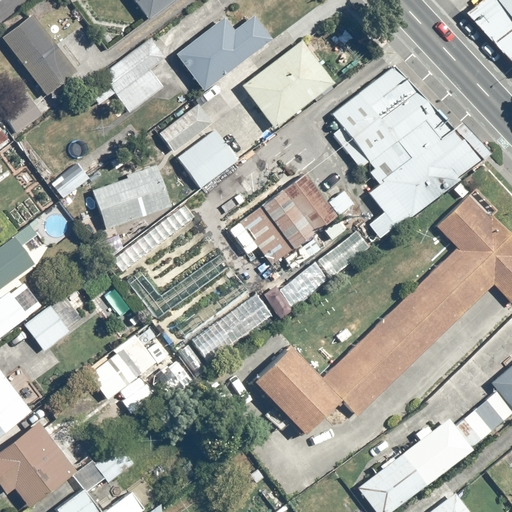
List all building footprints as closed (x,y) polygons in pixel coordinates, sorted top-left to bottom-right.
[(131,0),(146,19),(171,0),(131,0)] [(511,0),(482,0),(464,14),(511,65),(511,0)] [(30,14),(0,36),(0,38),(43,95),(74,71),(30,14)] [(224,17),(172,55),(200,92),(271,39),(252,14),(233,29),(224,17)] [(163,57),(148,38),(100,76),(128,112),(162,86),(148,69),(163,57)] [(298,41),(239,87),(272,130),(332,84),(298,41)] [(378,240),(491,154),(394,57),(319,117),(372,185),(365,189),(380,209),(364,220),(378,240)] [(40,116),(25,96),(0,114),(14,134),(40,116)] [(157,135),(198,189),(235,160),(207,124),(209,123),(195,106),(157,135)] [(51,184),(62,199),(91,178),(80,163),(51,184)] [(125,178),(89,191),(103,229),(166,206),(151,164),(123,174),(125,178)] [(302,174),(238,223),(270,265),(334,217),(302,174)] [(511,307),(511,245),(463,193),(431,223),(449,243),(318,371),(285,341),(244,379),(304,440),(341,405),(357,420),(493,288),(511,307)] [(0,289),(32,265),(11,237),(0,245),(0,289)] [(0,335),(39,305),(22,283),(8,294),(7,291),(0,296),(0,335)] [(68,332),(49,306),(23,325),(42,351),(68,332)] [(134,377),(115,354),(86,377),(105,400),(134,377)] [(511,362),(487,384),(511,413),(511,412),(511,362)] [(0,372),(0,432),(29,411),(0,372)] [(446,419),(354,488),(372,511),(387,511),(470,450),(446,419)] [(37,420),(0,448),(0,490),(3,495),(11,488),(27,509),(76,471),(37,420)] [(117,444),(93,463),(107,482),(132,462),(117,444)] [(97,511),(81,489),(53,510),(54,511),(137,511),(141,509),(128,492),(101,511),(97,511)] [(467,511),(453,493),(427,511),(467,511)]
